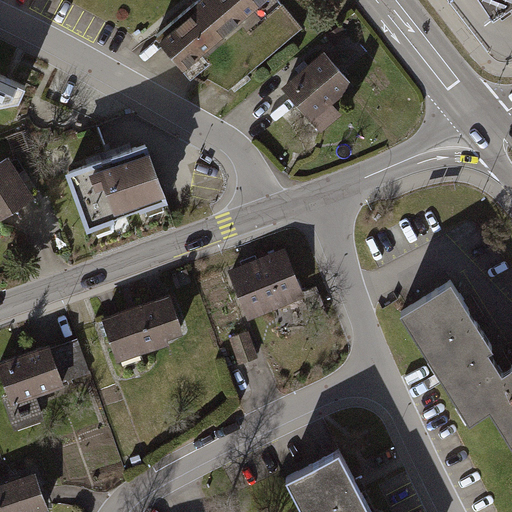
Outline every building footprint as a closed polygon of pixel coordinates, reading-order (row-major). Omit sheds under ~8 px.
[(272,0),(194,0),(157,32),(189,70),(207,55),(203,50),(241,18),(245,23),(272,0)] [(511,0),(475,0),(494,26),(511,14),(511,0)] [(354,82),(325,47),(281,83),(321,130),(342,112),(332,100),(354,82)] [(25,87),(0,76),(0,106),(20,103),(25,87)] [(169,194),(148,139),(70,168),(91,223),(169,194)] [(0,216),(31,194),(7,159),(0,163),(0,216)] [(284,246),(229,269),(249,318),(305,295),(284,246)] [(478,382),(506,365),(451,275),(401,305),(470,417),(492,404),(478,382)] [(171,289),(100,315),(118,362),(170,343),(168,339),(187,332),(171,289)] [(247,327),(229,333),(240,364),(259,358),(247,327)] [(49,342),(0,359),(0,367),(13,403),(89,375),(76,338),(51,347),(49,342)] [(478,382),(492,404),(511,436),(511,361),(506,365),(478,382)] [(376,511),(378,511),(342,444),(289,472),(310,511),(376,511)] [(34,470),(0,483),(0,511),(40,511),(49,509),(34,470)]
